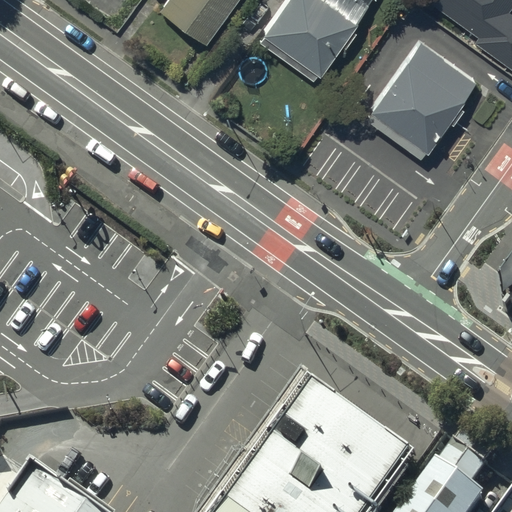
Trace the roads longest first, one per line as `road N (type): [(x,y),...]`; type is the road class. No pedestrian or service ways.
road 1 (secondary): [(402,319),(0,29)]
road 2 (residential): [(402,319),(511,164)]
road 3 (secondary): [(511,397),(402,319)]
